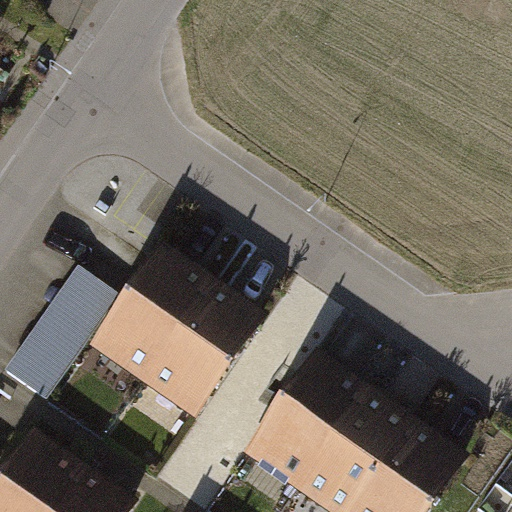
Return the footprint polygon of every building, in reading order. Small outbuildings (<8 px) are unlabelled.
[(211,287),(163,253),(102,343),(151,376),(211,287)] [(12,366),(52,396),(129,292),(90,262),(12,366)] [(260,322),(211,287),(151,376),(200,410),(260,322)] [(365,395),(317,362),(255,449),(303,482),(365,395)] [(354,511),(413,429),(365,395),(303,482),(345,511),(354,511)] [(426,511),(462,462),(413,429),(354,511),(426,511)] [(55,511),(82,473),(33,440),(0,487),(0,511),(55,511)] [(0,468),(8,457),(0,451),(0,468)] [(127,511),(131,507),(82,473),(55,511),(127,511)]
